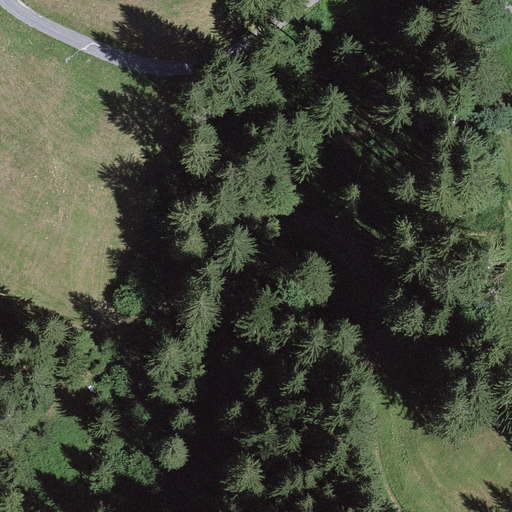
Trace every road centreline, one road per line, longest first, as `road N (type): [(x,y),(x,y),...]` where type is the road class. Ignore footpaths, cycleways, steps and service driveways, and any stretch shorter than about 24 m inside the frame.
road 1 (track): [(0,297),(84,331),(116,330),(241,235),(299,217),(324,226),(397,511)]
road 2 (track): [(8,0),(81,44),(165,68),(222,57),(311,0)]
